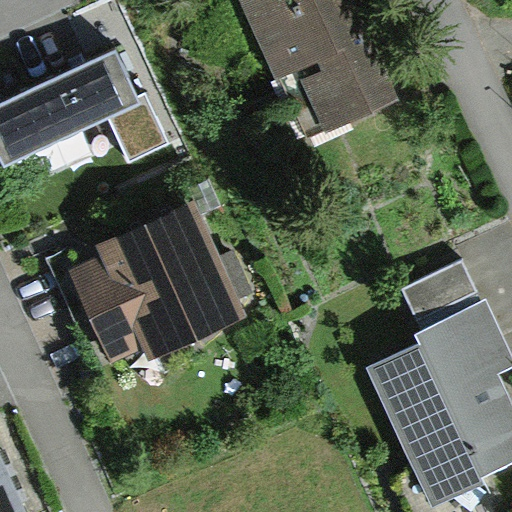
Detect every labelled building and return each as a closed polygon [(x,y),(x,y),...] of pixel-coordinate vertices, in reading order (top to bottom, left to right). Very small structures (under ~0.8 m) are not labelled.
[(301,72),(328,133),(397,103),(351,0),(239,0),(276,82),(301,72)] [(117,49),(0,105),(0,152),(8,168),(112,116),(132,157),(168,139),(145,92),(138,93),(117,49)] [(192,191),(94,233),(101,247),(73,259),(116,358),(150,344),(156,356),(247,317),(192,191)] [(365,356),(427,496),(511,458),(511,411),(494,370),(511,361),(511,343),(469,247),(394,280),(417,333),(365,356)] [(0,511),(29,511),(0,446),(0,511)]
